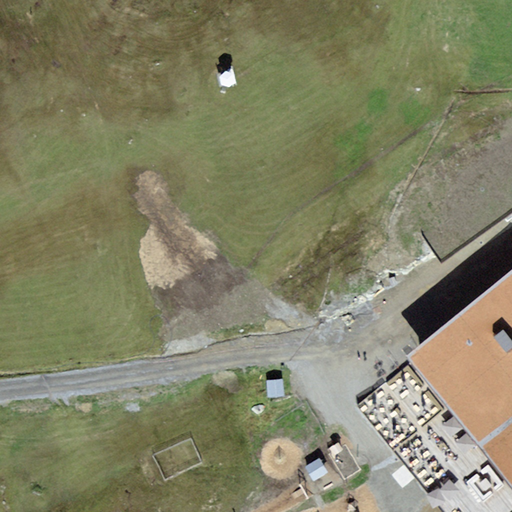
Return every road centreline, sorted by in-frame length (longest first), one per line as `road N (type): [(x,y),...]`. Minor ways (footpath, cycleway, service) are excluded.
road 1 (track): [(0,392),(350,334)]
road 2 (track): [(350,334),(454,290),(511,244)]
